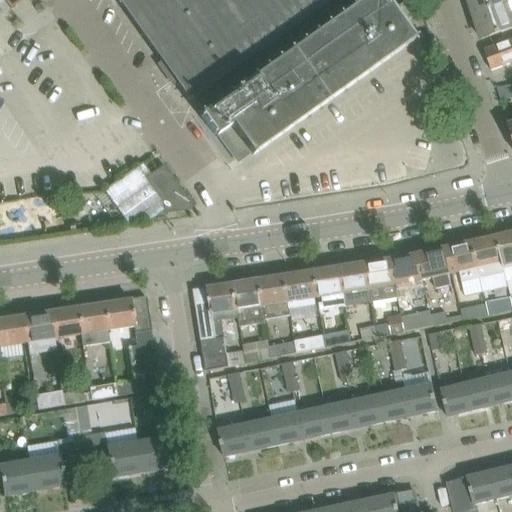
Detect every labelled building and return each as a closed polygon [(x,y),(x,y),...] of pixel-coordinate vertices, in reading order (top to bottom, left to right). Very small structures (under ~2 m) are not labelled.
[(118,0),(162,62),(166,67),(178,84),(189,100),(194,97),(199,105),(205,112),(362,0),(118,0)] [(362,0),(205,112),(200,115),(215,137),(222,132),(228,143),(234,153),(246,147),(252,156),(268,145),(413,41),(395,15),(386,3),(383,0),(362,0)] [(468,0),(473,15),(506,3),(505,0),(468,0)] [(511,14),(511,15),(506,3),(473,15),(481,40),(511,28),(511,14)] [(511,39),(485,50),(491,71),(511,63),(511,39)] [(166,67),(162,62),(158,65),(174,87),(178,84),(166,67)] [(142,164),(104,191),(129,225),(143,215),(148,222),(165,210),(165,213),(190,210),(189,198),(183,199),(181,196),(174,186),(172,183),(169,180),(161,168),(151,175),(146,169),(142,164)] [(511,233),(498,236),(507,274),(509,283),(511,282),(511,233)] [(507,274),(498,236),(472,242),(481,280),(507,274)] [(472,242),(448,247),(453,274),(460,273),(465,297),(483,293),(481,280),(472,242)] [(448,247),(417,254),(424,281),(433,279),(436,290),(450,287),(448,275),(453,274),(448,247)] [(405,257),(391,259),(399,299),(406,298),(405,292),(425,288),(424,281),(417,254),(405,257)] [(391,259),(365,263),(370,291),(372,303),(399,299),(391,259)] [(370,291),(365,263),(340,267),(347,307),(360,305),(358,293),(370,291)] [(340,267),(315,271),(319,299),(321,311),(347,307),(340,267)] [(319,299),(315,271),(285,276),(290,310),(315,306),(314,300),(319,299)] [(291,317),(290,310),(285,276),(259,280),(265,321),(291,317)] [(265,323),(265,321),(259,280),(233,284),(238,319),(240,327),(265,323)] [(238,319),(233,284),(207,288),(212,316),(213,316),(214,321),(212,322),(215,336),(223,335),(221,322),(238,319)] [(212,316),(207,288),(193,291),(204,359),(227,355),(225,339),(215,340),(215,336),(212,322),(214,321),(213,316),(212,316)] [(136,347),(153,344),(146,298),(130,300),(134,327),(133,327),(134,335),(136,347)] [(511,303),(511,298),(486,303),(486,304),(489,316),(504,313),(511,311),(511,303)] [(134,327),(130,300),(103,304),(107,331),(133,327),(134,327)] [(107,331),(103,304),(77,308),(81,335),(83,349),(110,345),(107,331)] [(472,308),(461,310),(462,316),(463,322),(489,316),(486,304),(472,307),(472,308)] [(81,335),(77,308),(49,313),(54,339),(81,335)] [(54,339),(49,313),(24,316),(28,343),(30,356),(56,352),(54,339)] [(445,313),(431,316),(433,328),(447,325),(446,319),(445,313)] [(419,314),(402,317),(405,333),(422,330),(419,314)] [(0,347),(28,343),(24,316),(0,320),(0,347)] [(389,325),(376,328),(378,339),(392,336),(389,325)] [(470,328),(473,342),(484,340),(481,326),(470,328)] [(363,330),(365,341),(378,339),(376,328),(363,330)] [(440,333),(429,335),(432,351),(444,349),(440,334),(440,333)] [(336,335),(324,337),(324,338),(326,349),(338,347),(336,335)] [(324,337),(295,343),(297,355),(326,349),(324,338),(324,337)] [(487,355),(484,340),(473,342),(476,357),(487,355)] [(389,344),(391,358),(404,356),(401,341),(389,344)] [(264,362),(271,360),(269,348),(268,342),(261,344),(264,362)] [(269,348),(271,360),(297,355),(295,343),(269,348)] [(135,381),(158,377),(153,344),(136,347),(130,348),(135,381)] [(232,354),(227,355),(229,369),(246,365),(245,357),(244,352),(232,354)] [(335,354),(338,369),(349,367),(346,352),(335,354)] [(246,365),(259,363),(257,354),(245,357),(246,365)] [(227,355),(204,359),(206,372),(229,369),(227,355)] [(407,370),(404,356),(391,358),(394,373),(407,370)] [(281,365),(284,380),(295,377),(293,363),(281,365)] [(352,381),(349,367),(338,369),(340,383),(352,381)] [(494,407),(511,402),(511,379),(509,369),(486,374),(487,379),(494,407)] [(227,376),(231,390),(244,387),(241,373),(227,376)] [(247,402),(244,387),(231,390),(227,376),(210,380),(214,401),(232,397),(234,405),(247,402)] [(137,393),(160,389),(158,377),(135,381),(135,383),(137,393)] [(298,392),(295,377),(284,380),(286,394),(298,392)] [(487,379),(464,385),(471,412),(494,407),(487,379)] [(116,386),(118,396),(137,393),(135,383),(116,386)] [(89,391),(90,401),(118,396),(116,386),(116,384),(89,389),(89,391)] [(432,385),(406,391),(411,416),(422,413),(422,415),(438,412),(432,385)] [(464,385),(441,391),(446,409),(448,418),(471,412),(464,385)] [(62,391),(36,396),(38,410),(64,405),(63,395),(62,391)] [(64,405),(90,401),(89,391),(63,395),(64,405)] [(400,418),(411,416),(406,391),(379,396),(385,423),(400,420),(400,418)] [(154,419),(165,417),(160,393),(150,395),(154,419)] [(379,396),(352,402),(357,427),(368,425),(369,427),(385,423),(379,396)] [(131,398),(99,404),(101,414),(133,409),(131,398)] [(20,402),(5,404),(7,415),(22,413),(20,402)] [(346,430),(357,427),(352,402),(325,408),(331,435),(347,432),(346,430)] [(87,406),(76,408),(80,432),(91,430),(87,406)] [(325,408),(299,414),(304,439),(315,436),(316,438),(331,435),(325,408)] [(299,414),(272,420),(278,447),(294,443),(293,441),(304,439),(299,414)] [(272,420),(245,425),(250,450),(262,448),(262,450),(278,447),(272,420)] [(240,453),(250,450),(245,425),(218,431),(224,458),(240,455),(240,453)] [(106,434),(82,438),(84,450),(108,446),(106,434)] [(149,447),(138,449),(142,473),(173,468),(168,437),(148,441),(149,447)] [(84,450),(82,438),(58,442),(60,454),(84,450)] [(111,479),(142,473),(138,449),(126,451),(125,446),(106,449),(111,479)] [(41,465),(30,467),(34,492),(65,487),(60,457),(40,460),(41,465)] [(0,478),(3,497),(34,492),(30,467),(17,469),(16,464),(0,467),(0,478)] [(511,467),(492,472),(498,499),(511,495),(511,467)] [(469,478),(467,478),(467,479),(474,505),(498,499),(492,472),(469,478)] [(478,511),(478,508),(475,508),(474,505),(467,479),(449,483),(456,511),(478,511)] [(396,495),(372,500),(374,511),(417,511),(414,492),(396,496),(396,495)] [(374,511),(372,500),(350,505),(351,511),(374,511)]
